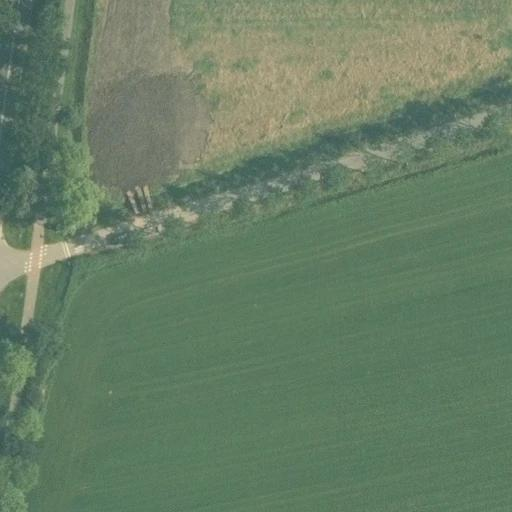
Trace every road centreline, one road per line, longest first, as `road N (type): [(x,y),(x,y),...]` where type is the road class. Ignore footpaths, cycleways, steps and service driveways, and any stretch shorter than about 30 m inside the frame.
road 1 (unclassified): [(33,264),(511,131)]
road 2 (secondary): [(0,153),(20,0)]
